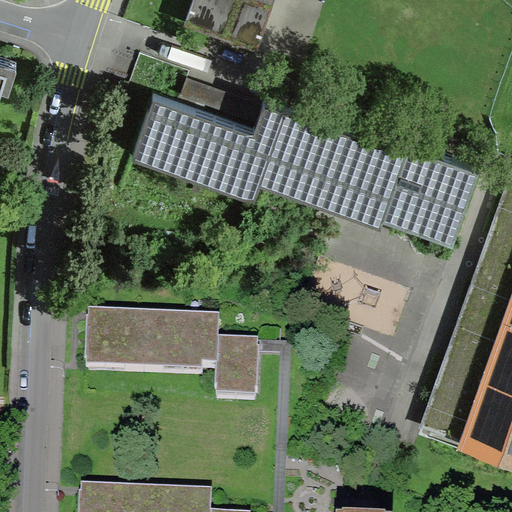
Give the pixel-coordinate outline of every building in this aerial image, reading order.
[(192,0),(185,21),(256,46),(272,2),(272,0),(192,0)] [(187,74),(180,92),(255,119),(253,125),(153,90),(137,136),(132,148),(255,192),(260,177),(300,191),(302,186),(380,214),(378,219),(380,220),(383,211),(452,236),(478,164),(407,138),(404,145),(264,95),(262,101),(187,74)] [(511,208),(434,428),(459,437),(511,455),(511,208)] [(216,368),(215,390),(257,392),(258,356),(258,351),(218,349),(219,326),(87,321),(85,362),(130,364),(216,368)] [(210,511),(211,501),(79,495),(78,511),(210,511)]
